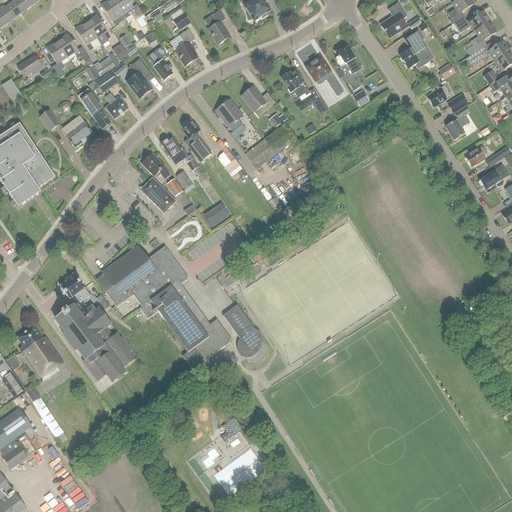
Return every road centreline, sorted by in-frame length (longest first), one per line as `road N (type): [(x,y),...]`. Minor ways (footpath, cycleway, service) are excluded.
road 1 (tertiary): [(0,307),(146,124),(210,76),(284,44),(339,7)]
road 2 (residential): [(511,262),(381,57),(339,7)]
